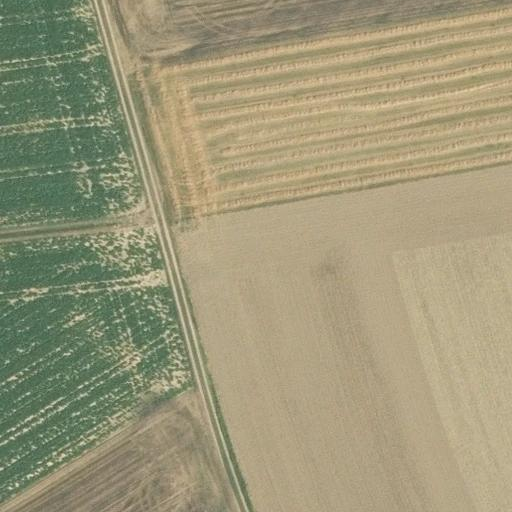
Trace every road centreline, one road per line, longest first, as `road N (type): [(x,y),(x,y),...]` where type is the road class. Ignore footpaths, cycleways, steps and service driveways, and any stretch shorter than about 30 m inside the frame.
road 1 (track): [(105,0),(253,511)]
road 2 (track): [(169,214),(0,233)]
